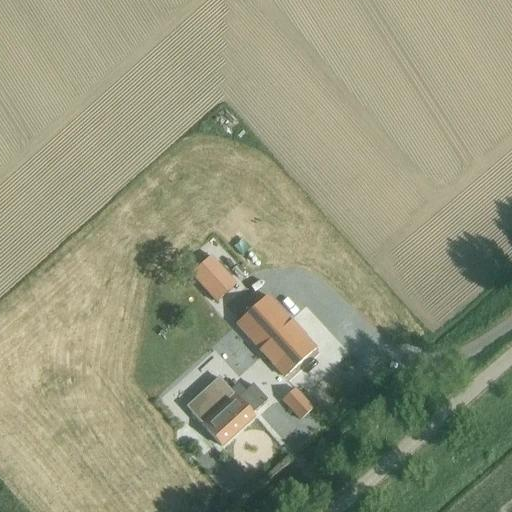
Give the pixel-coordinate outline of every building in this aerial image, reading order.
[(199,289),(213,307),(233,290),(219,273),(199,289)] [(273,367),(284,379),(316,351),(304,338),(305,338),(291,323),(267,297),(236,325),(260,352),(259,352),(273,367)] [(337,360),(349,352),(338,338),(327,346),(337,360)] [(259,410),(271,400),(257,382),(244,391),(259,410)] [(282,402),(300,422),(312,410),(294,390),(282,402)] [(201,425),(221,447),(253,418),(233,396),(201,425)]
